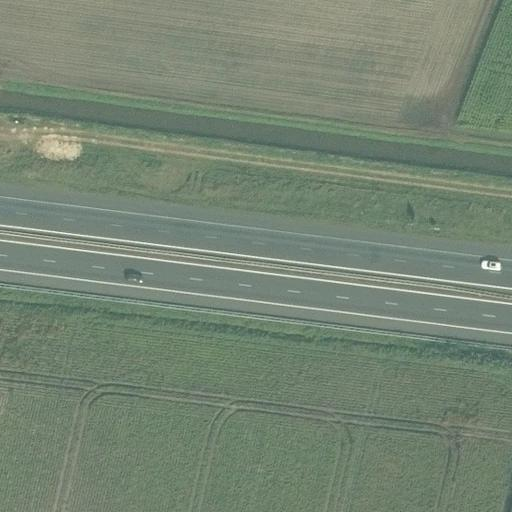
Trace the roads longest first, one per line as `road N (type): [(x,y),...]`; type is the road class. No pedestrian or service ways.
road 1 (motorway): [(511,273),(0,210)]
road 2 (motorway): [(0,262),(511,324)]
